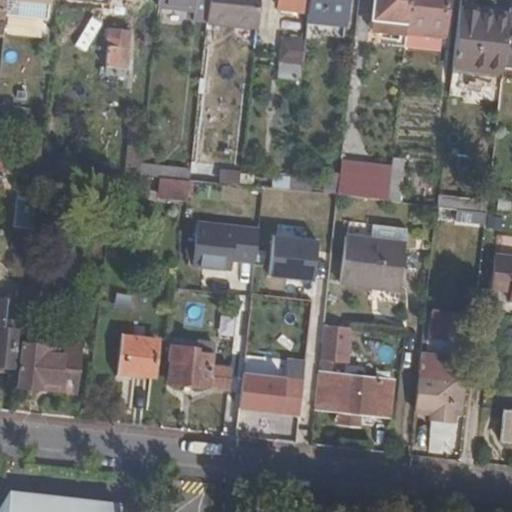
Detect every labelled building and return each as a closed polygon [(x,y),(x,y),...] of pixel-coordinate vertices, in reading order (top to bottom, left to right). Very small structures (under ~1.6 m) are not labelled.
[(6,12),(6,14),(14,15),(15,0),(7,0),(7,5),(6,12)] [(258,0),(207,0),(207,8),(206,19),(256,25),(258,0)] [(309,0),(308,7),(307,16),(346,20),(348,0),(309,0)] [(409,19),(411,0),(375,0),(374,16),(409,19)] [(447,0),(411,0),(409,19),(408,26),(442,30),(444,31),(447,0)] [(511,12),(461,6),(455,61),(505,67),(508,34),(511,12)] [(408,30),(408,26),(409,19),(374,16),(373,26),(408,30)] [(101,63),(100,70),(129,72),(134,28),(111,26),(107,64),(101,63)] [(442,30),(408,26),(408,30),(407,39),(440,43),(442,30)] [(280,60),(302,63),(305,36),(282,34),(280,60)] [(301,78),(302,63),(280,60),(279,75),(301,78)] [(505,67),(455,61),(454,70),(504,76),(505,67)] [(131,121),(126,169),(140,171),(141,159),(145,123),(131,121)] [(15,168),(16,156),(3,155),(1,166),(15,168)] [(161,174),(188,176),(189,164),(141,159),(140,171),(161,174)] [(371,163),(342,160),(338,193),(389,199),(391,173),(371,171),(371,163)] [(0,165),(0,181),(14,183),(15,168),(1,166),(0,165)] [(219,180),(239,181),(240,169),(220,167),(219,180)] [(186,191),(188,176),(161,174),(159,191),(186,193),(186,191)] [(195,197),(221,200),(222,186),(197,183),(195,197)] [(457,207),(488,210),(490,198),(439,193),(438,205),(457,207)] [(511,199),(496,199),(495,211),(511,212),(511,199)] [(487,222),(488,210),(457,207),(456,219),(487,222)] [(258,225),(196,218),(191,262),(230,266),(231,257),(254,259),(258,225)] [(342,279),(372,282),(372,278),(402,281),(406,240),(347,234),(342,279)] [(285,236),(284,249),(300,250),(301,237),(285,236)] [(300,250),(284,249),(281,278),(290,279),(297,279),(300,250)] [(511,253),(496,251),(492,286),(511,287),(511,298),(511,253)] [(290,279),(281,278),(279,289),(289,290),(290,279)] [(0,359),(13,361),(16,326),(11,326),(12,320),(5,319),(8,296),(0,295),(0,359)] [(348,341),(350,322),(324,320),(323,339),(348,341)] [(302,362),(316,364),(319,334),(305,332),(302,362)] [(117,369),(158,373),(161,337),(120,334),(117,369)] [(171,335),(170,343),(193,346),(194,337),(171,335)] [(170,343),(166,379),(229,387),(230,365),(212,363),(213,350),(196,349),(197,338),(194,337),(193,346),(170,343)] [(196,349),(213,350),(213,340),(197,338),(196,349)] [(23,340),(19,383),(40,385),(41,376),(58,378),(58,387),(77,389),(82,341),(54,339),(53,345),(44,344),(44,342),(23,340)] [(421,351),(416,408),(436,410),(436,416),(455,418),(455,407),(461,407),(463,378),(453,377),(454,354),(421,351)] [(319,371),(315,404),(341,406),(357,408),(391,412),(394,379),(319,371)] [(502,434),(511,435),(511,406),(505,405),(502,434)] [(357,408),(341,406),(341,416),(356,417),(357,408)] [(246,434),(262,435),(263,411),(248,409),(246,434)] [(113,511),(114,505),(9,493),(6,511),(113,511)]
